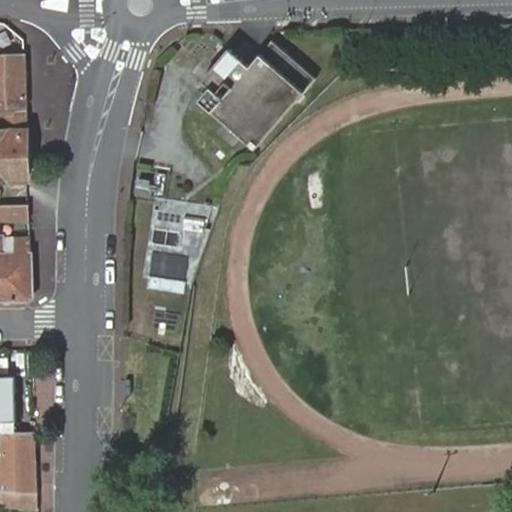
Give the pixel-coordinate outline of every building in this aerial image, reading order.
[(204,92),(210,91),(306,75),(318,73),(278,38),(256,63),(234,44),(207,77),(213,82),(204,92)] [(6,55),(0,54),(0,103),(27,103),(25,55),(6,55)] [(318,73),(306,75),(308,86),(318,74),(318,73)] [(215,107),(242,130),(241,111),(272,106),(273,110),(290,107),(308,86),(306,75),(210,91),(215,107)] [(201,95),(215,107),(210,91),(204,92),(201,95)] [(241,111),(242,130),(258,143),(290,107),(273,110),(272,106),(241,111)] [(29,174),(27,108),(0,108),(0,177),(8,177),(9,175),(29,174)] [(0,216),(30,216),(30,201),(0,202),(0,216)] [(201,239),(201,217),(184,217),(184,239),(201,239)] [(33,293),(31,236),(7,237),(7,233),(0,232),(0,298),(27,298),(33,293)] [(148,249),(145,288),(183,291),(186,252),(148,249)] [(17,366),(0,366),(0,411),(18,412),(17,366)] [(0,411),(0,429),(19,430),(18,412),(0,411)] [(0,489),(39,492),(38,477),(32,476),(30,430),(19,430),(0,429),(0,489)] [(39,492),(0,489),(0,507),(39,509),(39,492)]
